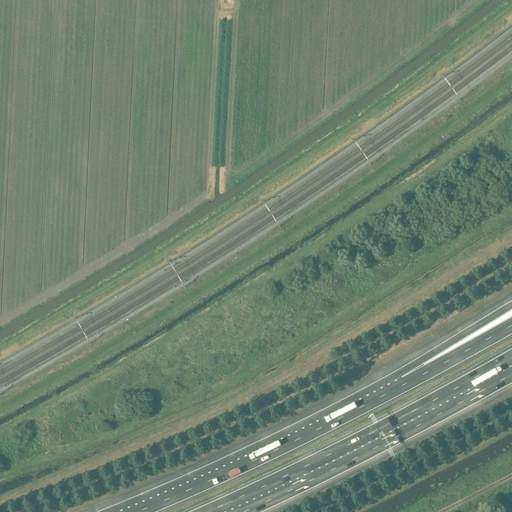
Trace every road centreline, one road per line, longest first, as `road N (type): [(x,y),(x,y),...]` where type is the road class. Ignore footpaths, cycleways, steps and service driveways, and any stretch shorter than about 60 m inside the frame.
road 1 (track): [(511,8),(257,192),(0,348)]
road 2 (motorway): [(225,511),(511,364)]
road 3 (motorway): [(404,385),(136,511)]
road 4 (motorway): [(511,306),(404,385)]
road 5 (motorway): [(511,325),(404,385)]
